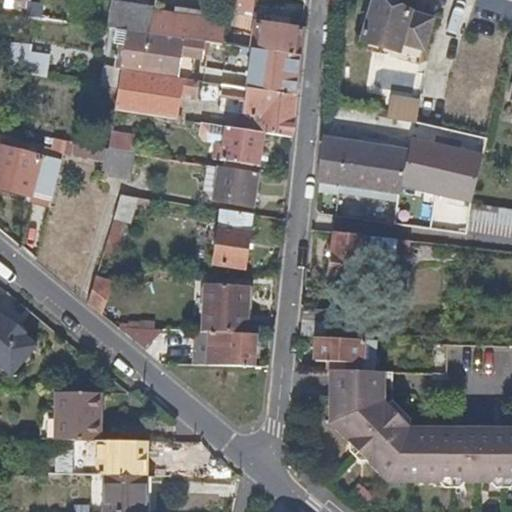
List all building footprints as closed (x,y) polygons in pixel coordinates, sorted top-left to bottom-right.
[(0,0),(0,6),(27,10),(27,0),(0,0)] [(254,0),(226,0),(226,8),(253,11),(254,0)] [(405,25),(409,11),(373,1),(361,41),(412,55),(420,29),(405,25)] [(153,35),(156,14),(156,10),(112,3),(108,28),(126,31),(134,32),(153,35)] [(174,38),(177,18),(156,14),(153,35),(174,38)] [(272,15),(271,26),(291,29),(292,19),(272,15)] [(200,41),(202,21),(194,20),(177,18),(174,38),(184,39),(200,41)] [(220,44),(223,24),(202,21),(200,41),(212,43),(220,44)] [(253,23),(250,48),(299,54),(300,51),(302,30),(291,29),(271,26),(253,23)] [(211,48),(212,43),(200,41),(184,39),(174,38),(153,35),(134,32),(126,31),(118,70),(155,74),(172,77),(175,56),(187,57),(193,58),(199,55),(206,51),(206,47),(211,48)] [(9,46),(8,69),(17,71),(20,47),(9,46)] [(243,47),(238,46),(237,55),(248,57),(244,87),(260,89),(295,94),(299,54),(250,48),(243,47)] [(185,78),(187,57),(175,56),(172,77),(179,78),(182,78),(185,78)] [(179,78),(172,77),(155,74),(118,70),(115,86),(115,89),(111,109),(159,117),(173,119),(177,90),(179,78)] [(195,80),(185,78),(182,78),(179,78),(177,90),(193,93),(195,80)] [(260,89),(244,87),(220,84),(218,97),(241,100),(241,112),(253,114),(251,131),(253,131),(262,133),(291,138),(293,112),(295,94),(260,89)] [(391,91),(385,114),(387,115),(414,121),(419,103),(420,98),(391,91)] [(374,112),(368,147),(380,149),(406,153),(409,142),(411,134),(414,121),(387,115),(385,114),(374,112)] [(253,131),(251,131),(222,127),(216,159),(221,160),(220,166),(252,171),(253,171),(253,165),(256,165),(262,133),(253,131)] [(434,200),(469,206),(469,204),(481,158),(484,147),(433,138),(411,134),(409,142),(406,153),(399,182),(397,194),(434,200)] [(317,161),(315,182),(322,183),(338,185),(343,186),(384,192),(397,194),(399,182),(406,153),(380,149),(368,147),(359,146),(320,140),(317,161)] [(29,192),(49,197),(52,187),(57,161),(0,148),(0,190),(27,197),(29,192)] [(129,180),(134,153),(130,152),(106,149),(101,175),(129,180)] [(250,204),(256,172),(253,171),(252,171),(220,166),(215,166),(212,199),(250,204)] [(343,186),(338,185),(333,219),(349,221),(411,229),(440,233),(462,236),(469,206),(434,200),(397,194),(384,192),(343,186)] [(119,195),(112,216),(140,224),(147,199),(119,195)] [(215,232),(213,250),(212,262),(241,266),(243,253),(248,212),(218,208),(215,232)] [(511,211),(470,208),(467,237),(511,240),(511,211)] [(118,254),(122,225),(110,223),(106,252),(118,254)] [(369,252),(371,253),(411,257),(413,245),(406,244),(360,239),(336,236),(334,251),(332,275),(357,277),(358,263),(362,262),(364,244),(369,244),(369,252)] [(90,290),(86,303),(92,307),(100,314),(110,281),(94,276),(90,290)] [(205,284),(201,332),(206,332),(232,333),(246,333),(248,286),(205,284)] [(302,316),(300,339),(317,339),(362,342),(364,320),(332,316),(332,313),(302,310),(302,316)] [(27,332),(9,317),(7,319),(0,313),(0,364),(12,375),(37,345),(26,335),(27,332)] [(139,330),(117,329),(138,345),(139,330)] [(176,352),(175,364),(194,364),(232,365),(251,366),(252,333),(246,333),(232,333),(206,332),(206,352),(176,352)] [(362,342),(317,339),(315,364),(360,366),(362,342)] [(359,373),(329,371),(328,382),(328,384),(328,432),(337,440),(372,468),(391,484),(410,484),(511,484),(511,429),(506,429),(436,429),(413,428),(383,404),(383,384),(383,374),(359,373)] [(91,438),(98,438),(98,391),(55,391),(54,437),(71,438),(91,438)] [(126,458),(126,439),(98,438),(91,438),(71,438),(70,471),(102,472),(108,473),(118,473),(118,458),(126,458)] [(148,511),(150,474),(118,473),(108,473),(106,511),(117,511),(125,511),(148,511)] [(156,511),(157,474),(150,474),(148,511),(156,511)] [(348,511),(354,511),(357,508),(346,499),(341,505),(348,511)]
